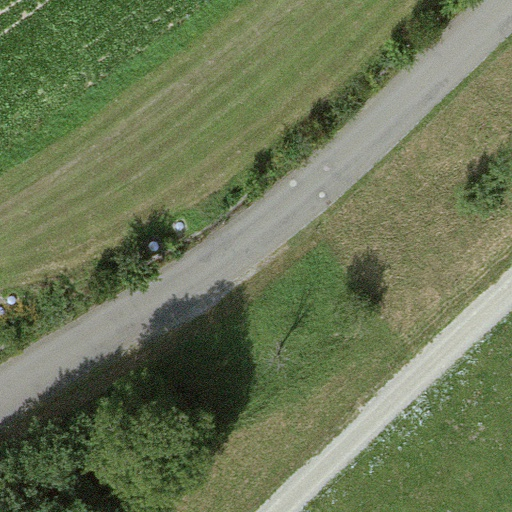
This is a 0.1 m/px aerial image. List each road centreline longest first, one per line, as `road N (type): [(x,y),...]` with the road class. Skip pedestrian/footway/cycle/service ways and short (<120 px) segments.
road 1 (unclassified): [(0,400),(166,300),(315,195),(511,4)]
road 2 (track): [(281,511),(511,290)]
